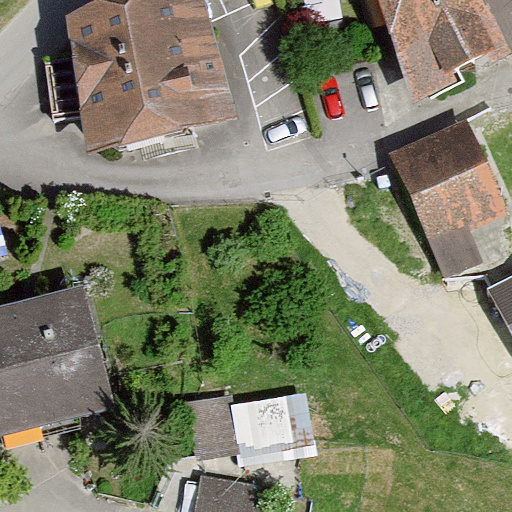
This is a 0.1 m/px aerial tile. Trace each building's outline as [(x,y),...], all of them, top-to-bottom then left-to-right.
[(200,0),(134,0),(65,34),(89,169),(239,137),(200,0)] [(207,0),(214,12),(240,0),(207,0)] [(511,0),(372,0),(413,116),(511,67),(511,0)] [(477,144),(397,175),(439,283),(479,268),(469,241),(509,226),(477,144)] [(82,297),(0,317),(0,453),(114,425),(82,297)] [(315,388),(196,391),(198,448),(316,445),(315,388)] [(231,511),(247,511),(253,475),(198,465),(191,505),(231,511)]
